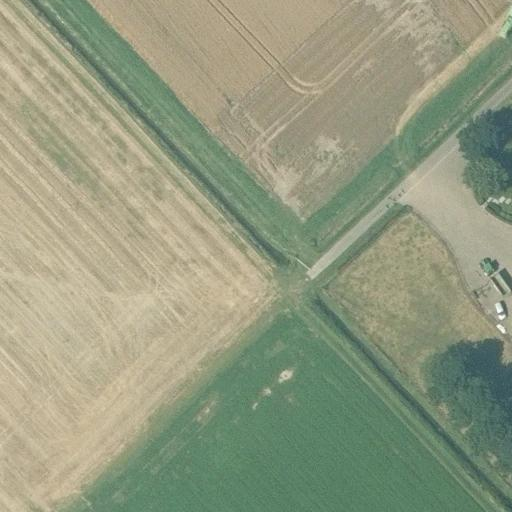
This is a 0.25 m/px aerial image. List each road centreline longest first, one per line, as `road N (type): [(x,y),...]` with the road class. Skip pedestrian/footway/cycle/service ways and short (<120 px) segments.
road 1 (unclassified): [(316,276),(511,87)]
road 2 (track): [(511,256),(498,252),(428,167)]
